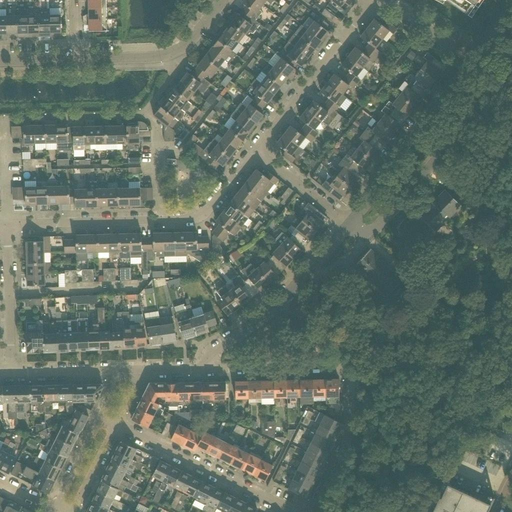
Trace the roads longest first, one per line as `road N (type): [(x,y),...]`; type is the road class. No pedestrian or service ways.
road 1 (residential): [(312,511),(356,423),(349,376),(334,365),(209,369)]
road 2 (residential): [(7,224),(192,219),(255,150)]
road 3 (residential): [(349,224),(367,237),(511,73)]
road 4 (residential): [(209,369),(211,352),(274,305),(349,224)]
road 5 (residential): [(349,224),(473,65)]
road 6 (residential): [(288,511),(115,425)]
road 7 (residential): [(255,150),(374,0)]
road 8 (residential): [(75,59),(168,54),(224,0)]
road 9 (residential): [(10,373),(7,224)]
